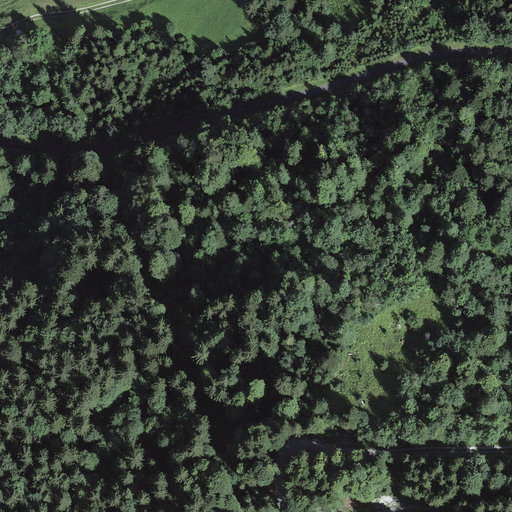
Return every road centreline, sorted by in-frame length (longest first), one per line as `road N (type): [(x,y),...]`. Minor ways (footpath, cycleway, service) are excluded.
road 1 (unclassified): [(0,142),(99,149),(418,56),(511,52)]
road 2 (track): [(511,447),(294,447),(277,468),(284,511)]
